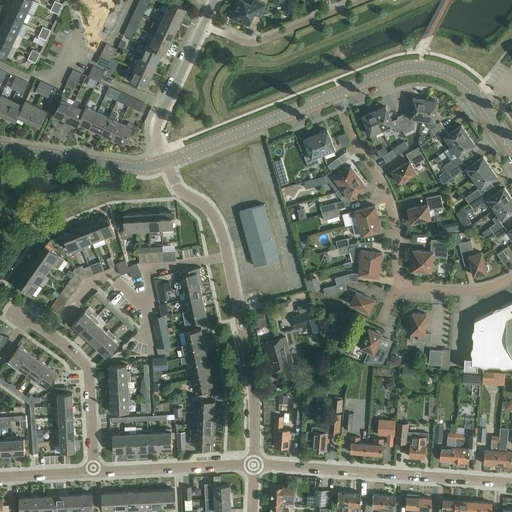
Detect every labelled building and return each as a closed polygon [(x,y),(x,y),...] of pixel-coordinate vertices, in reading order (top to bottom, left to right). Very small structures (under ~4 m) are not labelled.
[(13,0),(11,4),(27,12),(33,0),(32,0),(13,0)] [(54,0),(52,5),(60,9),(62,4),(54,0)] [(165,0),(160,11),(165,13),(181,20),(186,9),(181,6),(184,1),(181,0),(165,0)] [(233,11),(230,18),(241,23),(241,21),(249,25),(255,13),(260,16),(265,5),(254,0),(252,5),(240,0),(239,0),(234,11),(233,11)] [(148,5),(139,1),(134,12),(143,16),(148,5)] [(27,12),(11,4),(6,15),(22,23),(27,12)] [(60,9),(52,5),(50,10),(58,14),(60,9)] [(165,13),(160,24),(176,32),(181,20),(165,13)] [(6,15),(0,26),(17,34),(22,23),(6,15)] [(160,24),(154,21),(151,27),(157,30),(154,36),(170,43),(176,32),(160,24)] [(0,26),(0,27),(0,39),(11,45),(17,34),(0,26)] [(42,26),(40,31),(48,35),(50,30),(42,26)] [(48,35),(40,31),(38,36),(46,40),(48,35)] [(154,36),(151,42),(148,41),(146,45),(149,47),(161,53),(165,55),(170,43),(154,36)] [(11,45),(0,39),(0,53),(6,57),(11,45)] [(106,44),(101,55),(106,57),(112,46),(106,44)] [(137,49),(135,55),(156,65),(161,53),(149,47),(146,45),(142,52),(137,49)] [(112,60),(112,59),(117,49),(112,46),(106,57),(112,60)] [(29,54),(38,57),(40,53),(32,49),(29,54)] [(38,57),(29,54),(27,58),(35,62),(38,57)] [(108,68),(107,70),(110,71),(115,60),(112,59),(112,60),(106,57),(101,55),(97,63),(108,68)] [(156,65),(135,55),(129,66),(135,69),(135,68),(151,76),(156,65)] [(105,71),(93,66),(91,71),(102,76),(105,71)] [(135,68),(135,69),(129,80),(145,88),(151,76),(135,68)] [(76,85),(82,74),(73,70),(68,81),(76,85)] [(102,76),(91,71),(88,76),(100,82),(102,76)] [(16,91),(21,80),(15,77),(10,88),(16,91)] [(21,80),(16,91),(23,94),(28,83),(21,80)] [(41,95),(47,84),(40,81),(35,92),(41,95)] [(53,87),(47,84),(41,95),(48,98),(53,87)] [(1,95),(0,96),(0,114),(4,116),(12,100),(1,95)] [(65,121),(73,105),(66,102),(68,98),(62,96),(53,115),(65,121)] [(411,111),(405,114),(398,117),(398,118),(403,130),(404,133),(414,129),(416,119),(422,120),(426,99),(421,99),(421,97),(416,97),(415,98),(413,98),(411,111)] [(429,126),(431,129),(437,124),(435,122),(438,101),(436,101),(435,100),(431,99),(430,100),(426,99),(422,120),(430,121),(429,126)] [(22,105),(12,100),(4,116),(15,122),(17,117),(23,106),(22,105)] [(25,101),(22,105),(23,106),(17,117),(28,122),(36,106),(25,101)] [(78,123),(86,107),(75,101),(73,105),(65,121),(70,123),(69,125),(75,127),(75,125),(77,126),(79,123),(78,123)] [(36,106),(28,122),(40,127),(47,111),(36,106)] [(97,112),(86,107),(78,123),(79,123),(90,128),(97,112)] [(386,107),(375,111),(382,130),(393,126),(396,132),(403,130),(398,118),(392,121),(386,107)] [(111,111),(109,117),(101,133),(113,139),(120,123),(114,120),(116,114),(111,111)] [(382,130),(375,111),(363,116),(373,141),(378,139),(376,133),(382,130)] [(109,117),(97,112),(90,128),(101,133),(109,117)] [(120,123),(113,139),(124,144),(125,142),(127,143),(131,136),(128,135),(133,125),(128,122),(126,125),(120,123)] [(437,124),(431,129),(435,135),(445,128),(440,122),(437,124)] [(445,128),(435,135),(439,141),(445,137),(451,146),(468,135),(461,125),(449,134),(445,128)] [(315,135),(323,154),(324,156),(336,151),(327,130),(325,131),(324,130),(320,131),(320,133),(315,135)] [(323,154),(315,135),(304,139),(310,154),(304,156),(309,167),(320,163),(317,156),(323,154)] [(445,151),(452,160),(456,157),(456,158),(458,156),(469,149),(475,145),(468,135),(451,146),(445,151)] [(397,155),(409,147),(405,141),(393,149),(397,155)] [(416,172),(413,166),(425,159),(419,147),(406,154),(408,153),(412,160),(392,171),(399,182),(401,181),(402,183),(407,181),(406,178),(416,172)] [(383,156),(387,162),(397,155),(393,150),(383,156)] [(473,178),(490,166),(483,156),(466,168),(473,178)] [(451,170),(460,164),(456,158),(456,157),(452,160),(443,166),(448,172),(451,170)] [(328,165),(332,171),(342,163),(338,158),(328,165)] [(277,173),(285,171),(282,159),(274,161),(277,173)] [(443,184),(454,176),(455,176),(464,169),(460,164),(451,170),(448,172),(440,178),(443,184)] [(342,187),(358,175),(351,165),(329,182),(332,186),(338,182),(342,187)] [(490,166),(473,178),(480,188),(497,177),(490,166)] [(358,175),(342,187),(346,192),(340,197),(343,201),(349,197),(350,198),(366,185),(358,175)] [(313,179),(315,186),(327,183),(325,176),(313,179)] [(482,195),(469,204),(473,210),(482,203),(485,208),(491,204),(495,209),(511,198),(504,187),(488,199),(486,201),(482,195)] [(469,204),(482,195),(478,189),(465,198),(469,204)] [(429,197),(430,204),(408,208),(411,222),(413,222),(413,224),(419,223),(418,221),(431,218),(429,210),(443,207),(441,194),(426,198),(427,198),(429,197)] [(511,198),(495,209),(498,214),(492,218),(496,223),(490,227),(494,233),(504,226),(500,220),(502,219),(502,220),(511,212),(511,198)] [(322,213),(338,209),(336,202),(320,206),(322,213)] [(280,259),(264,204),(240,211),(255,266),(280,259)] [(375,205),(356,210),(349,212),(350,218),(351,217),(352,224),(378,218),(375,205)] [(462,208),(457,213),(462,220),(468,215),(462,208)] [(340,216),(338,209),(322,213),(324,220),(340,216)] [(161,212),(162,230),(174,229),(173,211),(161,212)] [(162,230),(161,212),(148,213),(149,231),(150,236),(162,235),(162,230)] [(148,213),(136,214),(137,232),(149,231),(148,213)] [(137,232),(136,214),(124,215),(125,232),(137,232)] [(97,222),(104,238),(115,234),(108,217),(97,222)] [(378,218),(352,224),(355,236),(357,236),(382,230),(378,218)] [(468,218),(461,223),(465,229),(472,224),(468,218)] [(92,221),(86,224),(87,226),(93,242),(104,238),(97,222),(93,223),(92,221)] [(93,242),(87,226),(75,230),(82,247),(93,242)] [(508,232),(504,226),(494,233),(498,239),(504,235),(508,232)] [(64,237),(59,239),(63,247),(68,245),(70,251),(82,247),(75,230),(63,235),(64,237)] [(338,248),(349,245),(348,238),(336,241),(338,248)] [(434,240),(433,251),(413,250),(411,270),(413,270),(413,273),(419,273),(419,271),(432,272),(433,257),(447,258),(448,241),(431,239),(431,240),(434,240)] [(474,275),(487,272),(486,270),(489,269),(488,264),(485,265),(482,252),(475,254),(471,240),(459,243),(462,257),(463,257),(462,255),(468,253),(474,275)] [(350,247),(349,245),(338,248),(340,255),(350,252),(352,261),(360,262),(380,265),(381,260),(382,259),(383,255),(382,254),(382,252),(362,249),(362,250),(360,250),(360,246),(356,246),(350,247)] [(45,246),(38,256),(53,266),(53,265),(58,269),(64,259),(45,246)] [(175,250),(163,251),(164,261),(176,260),(175,250)] [(503,250),(497,254),(504,264),(510,260),(503,250)] [(38,256),(32,266),(46,275),(53,266),(38,256)] [(121,275),(130,272),(128,267),(125,260),(116,264),(121,275)] [(380,265),(360,262),(359,274),(379,277),(380,265)] [(137,263),(128,267),(130,272),(133,279),(142,275),(137,263)] [(97,273),(94,264),(89,266),(93,275),(97,273)] [(32,266),(25,275),(39,285),(46,275),(32,266)] [(79,272),(84,270),(82,266),(75,269),(73,272),(77,275),(79,272)] [(179,272),(182,282),(176,283),(177,289),(199,284),(199,280),(201,280),(199,268),(179,272)] [(79,272),(77,275),(83,279),(87,277),(84,270),(79,272)] [(335,278),(337,284),(351,281),(349,274),(335,278)] [(18,285),(19,286),(18,289),(25,294),(27,291),(32,295),(39,285),(25,275),(18,285)] [(290,279),(292,285),(302,283),(301,276),(290,279)] [(316,278),(307,280),(310,292),(319,289),(316,278)] [(76,288),(79,284),(71,279),(68,282),(76,288)] [(156,285),(157,293),(160,292),(168,291),(171,290),(169,282),(156,285)] [(199,284),(177,289),(176,289),(177,295),(184,293),(185,299),(202,295),(199,284)] [(337,292),(335,285),(323,288),(325,295),(337,292)] [(369,312),(375,299),(349,288),(347,293),(354,296),(351,303),(362,309),(361,311),(367,313),(368,311),(369,312)] [(160,292),(157,293),(159,300),(169,298),(168,291),(160,292)] [(57,298),(65,304),(68,300),(60,294),(57,298)] [(104,304),(107,300),(102,295),(98,299),(104,304)] [(204,307),(202,295),(185,299),(188,310),(204,307)] [(57,298),(54,302),(50,308),(58,314),(65,304),(57,298)] [(511,300),(501,306),(499,306),(498,307),(496,307),(494,309),(494,310),(475,320),(474,329),(473,330),(472,332),(472,334),(473,336),(474,338),(473,346),(472,348),(471,350),(471,352),(472,353),(473,355),(472,358),(466,357),(465,357),(464,369),(478,370),(478,369),(478,364),(481,364),(482,365),(484,366),(486,366),(488,366),(489,365),(500,366),(502,367),(504,367),(506,367),(507,367),(509,366),(511,366),(511,300)] [(311,301),(297,306),(300,313),(314,309),(311,301)] [(169,314),(167,303),(159,305),(162,316),(169,314)] [(115,314),(118,311),(112,305),(109,309),(115,314)] [(204,307),(188,310),(182,312),(185,324),(207,319),(204,307)] [(310,323),(312,331),(318,330),(313,310),(293,316),(296,327),(310,323)] [(118,311),(115,314),(121,320),(124,317),(118,311)] [(81,333),(96,318),(92,314),(90,316),(85,312),(72,325),(81,333)] [(252,315),(254,322),(266,319),(264,312),(252,315)] [(425,333),(427,314),(412,313),(412,315),(410,314),(409,320),(412,320),(411,333),(419,334),(418,341),(431,342),(431,334),(425,333)] [(154,326),(166,323),(164,315),(153,318),(154,326)] [(100,322),(96,318),(81,333),(89,341),(102,328),(98,324),(100,322)] [(135,327),(129,322),(126,325),(131,330),(135,327)] [(168,331),(166,323),(154,326),(156,333),(168,331)] [(333,323),(324,326),(325,332),(334,330),(333,323)] [(102,328),(89,341),(98,349),(112,334),(109,330),(107,332),(102,328)] [(361,347),(369,350),(364,362),(383,363),(389,348),(388,351),(377,346),(382,334),(380,333),(381,332),(376,330),(375,331),(369,328),(368,330),(366,329),(364,334),(366,335),(361,347)] [(187,344),(204,341),(201,329),(184,333),(187,344)] [(169,339),(168,331),(156,333),(158,341),(169,339)] [(116,338),(112,334),(98,349),(106,357),(119,344),(114,340),(116,338)] [(270,372),(279,370),(292,366),(285,337),(276,339),(262,343),(270,372)] [(169,339),(158,341),(159,348),(171,346),(169,339)] [(206,353),(204,341),(187,344),(189,356),(206,353)] [(17,369),(28,353),(18,346),(8,360),(14,364),(12,366),(17,369)] [(442,351),(430,350),(429,364),(441,365),(442,351)] [(38,359),(28,353),(17,369),(21,372),(23,370),(28,373),(38,359)] [(206,353),(189,356),(181,358),(182,364),(190,362),(192,368),(208,364),(206,353)] [(390,364),(399,364),(400,355),(391,355),(390,364)] [(47,366),(38,359),(28,373),(33,377),(32,379),(36,382),(47,366)] [(162,370),(161,363),(161,359),(153,359),(153,371),(162,370)] [(211,376),(208,364),(192,368),(194,380),(211,376)] [(110,378),(131,377),(131,371),(128,371),(127,365),(109,366),(110,378)] [(57,373),(47,366),(36,382),(40,385),(42,383),(48,387),(57,373)] [(483,372),(483,380),(494,380),(494,372),(483,372)] [(464,382),(480,383),(480,375),(464,374),(464,382)] [(211,376),(194,380),(187,381),(188,386),(195,384),(196,392),(213,388),(211,376)] [(131,377),(110,378),(110,389),(128,388),(128,382),(131,382),(131,377)] [(10,384),(7,388),(14,393),(17,389),(10,384)] [(55,388),(55,394),(55,400),(58,399),(58,406),(73,405),(73,393),(67,393),(67,387),(55,388)] [(129,395),(128,388),(110,389),(111,401),(132,400),(132,395),(129,395)] [(17,389),(14,393),(21,397),(23,394),(17,389)] [(215,401),(208,400),(206,394),(192,397),(192,400),(198,400),(197,412),(214,413),(215,401)] [(27,402),(30,404),(31,403),(35,398),(31,395),(29,398),(27,402)] [(342,400),(332,399),(331,411),(341,412),(342,400)] [(132,405),(132,400),(111,401),(112,413),(130,412),(129,405),(132,405)] [(73,405),(58,406),(59,412),(56,412),(56,417),(74,417),(73,405)] [(302,423),(303,409),(293,408),(292,422),(302,423)] [(214,413),(197,412),(194,412),(194,418),(197,418),(197,425),(214,425),(214,413)] [(353,429),(354,413),(345,413),(344,428),(353,429)] [(312,450),(326,451),(327,441),(328,442),(329,434),(339,434),(340,414),(330,414),(329,427),(328,428),(312,427),(312,432),(307,432),(306,440),(313,440),(312,450)] [(275,415),(274,429),(273,438),(275,438),(274,447),(288,448),(289,439),(290,439),(291,430),(282,430),(283,416),(275,415)] [(74,417),(56,417),(56,422),(59,422),(60,429),(74,428),(74,417)] [(398,423),(396,443),(411,444),(410,456),(425,458),(426,445),(425,445),(425,440),(428,440),(429,433),(408,432),(408,424),(398,423)] [(394,436),(395,425),(379,424),(378,434),(394,436)] [(442,442),(443,424),(435,424),(434,442),(442,442)] [(197,425),(197,430),(190,430),(190,436),(214,437),(214,425),(197,425)] [(486,442),(487,427),(478,427),(477,441),(486,442)] [(501,427),(500,436),(499,442),(498,465),(511,466),(511,458),(511,451),(506,451),(507,443),(508,428),(501,427)] [(74,428),(60,429),(60,435),(57,435),(57,441),(75,440),(74,428)] [(159,432),(160,450),(172,449),(171,429),(166,429),(166,432),(159,432)] [(142,433),(136,434),(137,451),(149,451),(148,430),(142,430),(142,433)] [(153,430),(148,430),(149,451),(160,450),(159,432),(153,433),(153,430)] [(126,452),(124,431),(119,432),(119,435),(113,435),(114,453),(126,452)] [(137,451),(136,434),(129,434),(129,431),(124,431),(126,452),(137,451)] [(469,449),(475,449),(477,436),(469,435),(468,449),(469,449)] [(17,436),(12,437),(13,454),(25,454),(24,439),(17,439),(17,436)] [(185,436),(177,436),(177,448),(185,448),(185,436)] [(214,437),(190,436),(190,442),(196,443),(196,449),(213,449),(214,437)] [(366,453),(367,443),(360,443),(360,437),(352,436),(350,452),(366,453)] [(7,440),(0,440),(1,455),(13,454),(12,437),(7,437),(7,440)] [(367,443),(366,453),(382,455),(384,438),(375,438),(374,444),(367,443)] [(447,439),(447,447),(441,446),(439,461),(453,462),(455,439),(447,439)] [(455,439),(453,462),(467,463),(469,449),(460,448),(461,444),(463,444),(464,440),(455,439)] [(75,440),(57,441),(58,446),(60,446),(61,452),(76,452),(75,440)] [(491,450),(484,450),(483,464),(498,465),(499,442),(491,442),(491,450)] [(230,485),(214,486),(214,484),(205,484),(206,499),(231,498),(230,485)] [(272,487),(271,503),(286,504),(293,504),(294,488),(272,487)] [(313,504),(325,505),(327,490),(315,489),(313,504)] [(162,490),(150,491),(151,508),(158,508),(158,511),(164,511),(164,508),(163,508),(162,490)] [(175,490),(162,490),(163,508),(164,508),(176,507),(175,490)] [(151,508),(150,491),(138,492),(139,509),(151,508)] [(127,492),(115,493),(115,510),(127,510),(127,492)] [(139,509),(138,492),(127,492),(127,510),(139,509)] [(337,506),(342,506),(341,511),(347,511),(349,493),(338,492),(337,506)] [(115,511),(115,510),(115,493),(102,493),(103,511),(110,511),(109,511),(115,511)] [(349,493),(347,511),(355,511),(355,507),(360,507),(361,494),(349,493)] [(93,511),(92,494),(80,495),(80,511),(85,511),(87,511),(93,511)] [(382,511),(384,495),(372,494),(371,508),(379,509),(378,511),(382,511)] [(406,497),(405,508),(411,509),(411,511),(417,511),(419,498),(414,497),(415,495),(407,494),(406,497)] [(68,511),(68,495),(56,496),(57,511),(68,511)] [(80,511),(80,495),(68,495),(68,511),(80,511)] [(395,496),(384,495),(382,511),(392,511),(393,510),(394,510),(395,496)] [(57,511),(56,496),(44,497),(44,511),(57,511)] [(32,511),(32,497),(20,498),(20,511),(32,511)] [(44,511),(44,497),(32,497),(32,511),(44,511)] [(231,498),(206,499),(206,511),(214,510),(214,511),(231,510),(231,498)] [(431,499),(419,498),(417,511),(425,511),(425,510),(431,510),(431,499)] [(0,499),(0,511),(8,511),(8,505),(3,506),(3,499),(0,499)] [(453,511),(455,500),(442,499),(441,511),(447,511),(453,511)] [(455,500),(453,511),(466,511),(467,501),(455,500)] [(478,511),(479,502),(467,501),(466,511),(478,511)] [(491,511),(492,503),(479,502),(478,511),(491,511)] [(286,504),(271,503),(270,511),(288,511),(288,509),(285,509),(286,504)]
